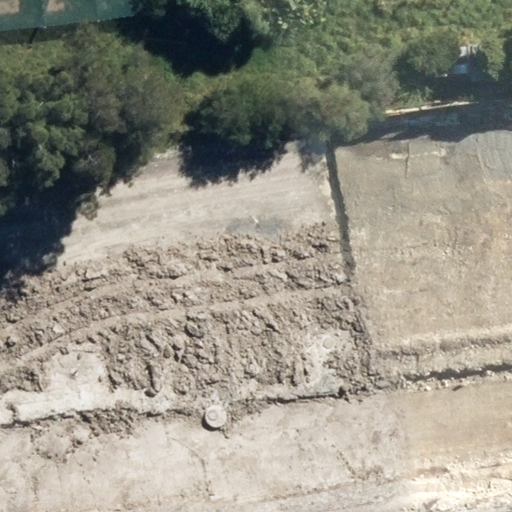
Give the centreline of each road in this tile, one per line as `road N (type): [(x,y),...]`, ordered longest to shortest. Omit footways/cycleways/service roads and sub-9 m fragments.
road 1 (residential): [(197,486),(511,449)]
road 2 (residential): [(0,509),(197,486)]
